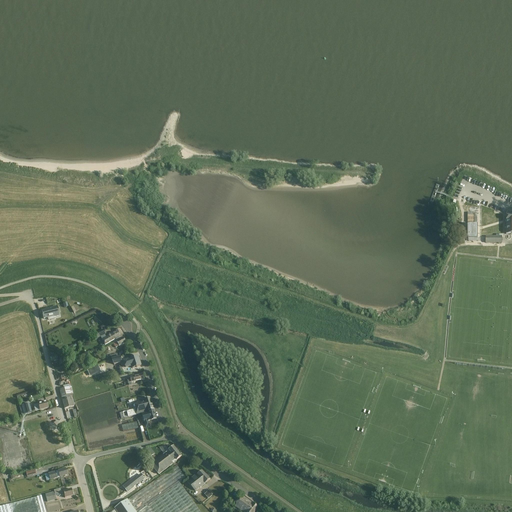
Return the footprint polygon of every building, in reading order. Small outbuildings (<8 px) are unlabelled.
[(465,208),(475,210),(475,212),(478,213),(479,207),(464,204),(464,205),(465,206),(465,208)] [(478,222),(468,222),(468,236),(478,236),(478,222)] [(48,310),(42,311),(44,319),(47,318),(48,320),(53,319),(53,318),(59,316),(58,313),(57,314),(55,307),(48,309),(48,310)] [(123,334),(119,329),(102,339),(102,340),(105,346),(123,334)] [(93,335),(95,340),(101,337),(102,339),(106,337),(105,335),(103,330),(93,335)] [(126,342),(124,338),(117,342),(116,341),(113,343),(115,348),(119,346),(126,342)] [(71,348),(63,351),(66,357),(73,354),(71,348)] [(61,355),(51,358),(52,362),(58,360),(59,366),(67,364),(65,358),(62,359),(61,355)] [(113,365),(122,362),(120,356),(111,359),(113,365)] [(132,366),(133,368),(141,366),(138,357),(124,361),(127,368),(132,366)] [(127,379),(129,386),(132,385),(131,383),(144,380),(143,375),(130,378),(127,379)] [(64,409),(74,407),(72,400),(71,401),(70,395),(73,394),(71,387),(59,390),(61,397),(64,409)] [(130,411),(132,416),(148,411),(153,409),(150,399),(145,400),(145,399),(136,402),(137,404),(134,405),(135,409),(130,411)] [(39,408),(40,411),(48,408),(46,402),(38,404),(33,406),(34,409),(39,408)] [(29,403),(19,406),(22,417),(25,417),(24,414),(31,413),(29,403)] [(154,410),(142,414),(145,423),(156,419),(154,410)] [(123,432),(138,428),(137,422),(122,425),(123,432)] [(152,466),(159,475),(182,457),(174,447),(155,461),(156,462),(152,466)] [(115,510),(112,511),(200,511),(183,487),(180,483),(186,479),(177,465),(120,505),(114,509),(115,510)] [(48,474),(50,480),(57,478),(67,475),(66,469),(58,471),(48,474)] [(203,485),(210,480),(202,471),(197,475),(195,477),(203,485)] [(136,475),(121,485),(126,493),(141,483),(136,475)] [(195,491),(203,485),(195,477),(187,483),(195,491)] [(47,502),(56,500),(55,494),(58,493),(59,496),(64,495),(65,498),(73,496),(71,489),(61,492),(60,489),(54,491),(54,492),(45,494),(47,502)] [(213,496),(208,491),(204,494),(209,499),(213,496)] [(255,511),(258,508),(253,503),(254,503),(243,495),(240,497),(235,503),(236,504),(236,507),(242,511),(255,511)] [(0,506),(0,511),(45,511),(41,496),(0,506)] [(223,508),(229,498),(227,496),(221,507),(223,508)]
